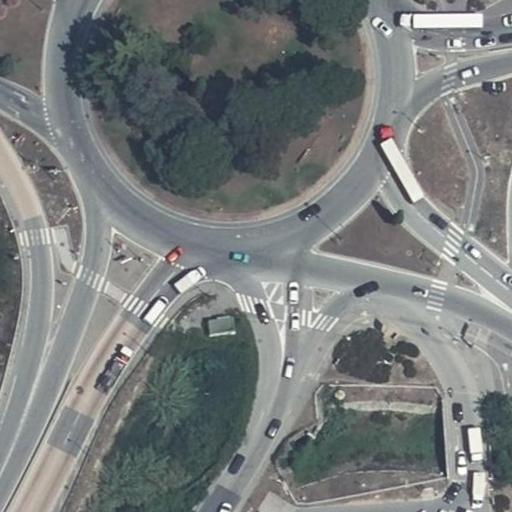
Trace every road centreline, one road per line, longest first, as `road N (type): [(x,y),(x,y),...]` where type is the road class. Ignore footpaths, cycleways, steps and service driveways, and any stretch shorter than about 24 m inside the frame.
road 1 (trunk): [(102,197),(88,290),(0,504)]
road 2 (trunk): [(28,511),(121,339),(193,248)]
road 3 (trunk): [(0,152),(26,201),(42,268),(33,341),(0,443)]
road 4 (primary): [(511,295),(405,195),(385,151)]
road 5 (unclassified): [(219,252),(254,305),(275,397)]
road 6 (unclassified): [(275,397),(340,305),(378,281)]
road 7 (unclassified): [(275,397),(291,350),(292,261)]
road 8 (primary): [(378,281),(511,320)]
road 9 (primary): [(292,240),(352,200),(385,151)]
road 10 (unclassified): [(275,397),(219,511)]
road 11 (primary): [(76,1),(58,61),(62,124)]
road 12 (tertiary): [(511,31),(444,35),(389,21)]
road 13 (tertiary): [(399,105),(511,63)]
